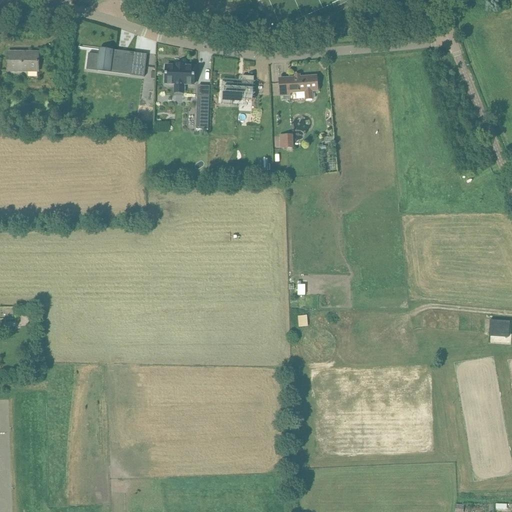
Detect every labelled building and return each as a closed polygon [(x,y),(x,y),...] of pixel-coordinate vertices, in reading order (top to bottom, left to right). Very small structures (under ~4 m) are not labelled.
[(88,53),(86,70),(98,71),(99,64),(108,65),(107,70),(131,73),(131,75),(144,77),(146,66),(133,65),(134,55),(124,54),(121,59),(116,58),(117,52),(113,51),(99,49),(99,55),(98,55),(88,53)] [(39,51),(7,50),(6,72),(39,72),(39,51)] [(166,66),(165,83),(175,83),(175,86),(183,87),(184,84),(194,84),(195,67),(184,67),(184,65),(176,64),(176,66),(166,66)] [(222,82),(221,104),(232,104),(232,100),(248,101),(248,94),(253,95),(254,77),(242,76),(241,88),(233,88),(234,83),(222,82)] [(290,93),(305,92),(306,100),(312,99),(312,91),(317,91),(316,76),(289,78),(289,83),(279,83),(280,97),(281,97),(281,101),(291,100),(290,93)] [(198,96),(196,130),(208,130),(210,96),(198,96)] [(293,148),(293,135),(280,135),(280,148),(293,148)] [(307,315),(298,315),(298,326),(307,326),(307,315)] [(510,322),(490,320),(489,336),(509,337),(510,322)]
